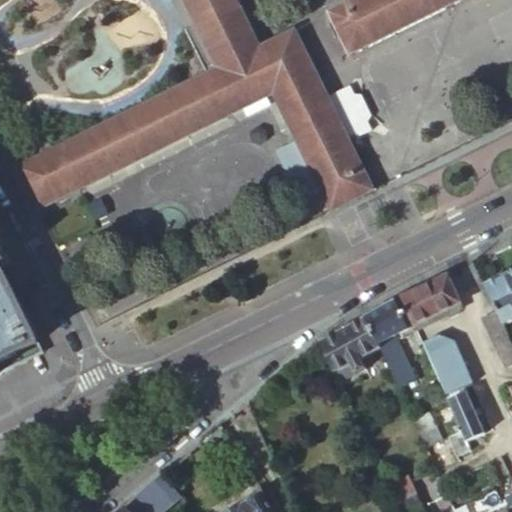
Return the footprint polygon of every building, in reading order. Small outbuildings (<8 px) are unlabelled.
[(38,157),(17,167),(38,210),(272,94),(332,211),(373,191),(347,141),(327,100),(293,32),(259,49),(234,0),(182,0),(218,69),(38,157)] [(463,0),(357,0),(329,14),(350,56),(463,0)] [(336,95),(327,100),(347,141),(356,136),(336,95)] [(0,376),(44,355),(27,321),(1,268),(10,264),(0,244),(0,376)] [(448,275),(395,302),(408,329),(415,326),(431,319),(447,312),(459,306),(461,305),(448,275)] [(511,287),(506,275),(484,285),(497,312),(504,325),(511,321),(511,287)] [(395,302),(365,318),(378,348),(394,381),(418,370),(401,333),(408,329),(395,302)] [(460,310),(459,306),(447,312),(449,319),(457,316),(460,310)] [(504,325),(497,312),(482,319),(493,343),(507,336),(509,336),(504,325)] [(365,318),(319,344),(349,409),(368,400),(355,371),(363,367),(359,356),(378,348),(365,318)] [(431,319),(415,326),(417,331),(433,325),(431,319)] [(511,345),(507,336),(493,343),(505,369),(511,365),(511,345)] [(441,339),(438,338),(422,344),(446,398),(465,390),(464,389),(472,385),(466,371),(454,343),(441,339)] [(450,439),(458,459),(472,453),(467,444),(485,436),(484,435),(465,390),(446,398),(447,401),(461,434),(450,439)] [(411,420),(423,447),(440,440),(427,413),(411,420)] [(406,474),(383,484),(386,490),(409,479),(406,474)] [(142,502),(150,511),(166,511),(182,499),(165,477),(164,479),(166,482),(143,502),(140,498),(139,499),(142,502)] [(409,479),(386,490),(392,503),(414,492),(409,479)] [(466,480),(443,491),(450,505),(472,495),(466,480)] [(272,511),(271,510),(270,507),(255,482),(240,491),(247,503),(231,511),(272,511)] [(395,511),(399,511),(419,502),(414,492),(392,503),(395,511)] [(475,511),(469,499),(451,507),(453,511),(475,511)] [(130,511),(150,511),(142,502),(130,511)] [(423,511),(419,502),(399,511),(423,511)]
